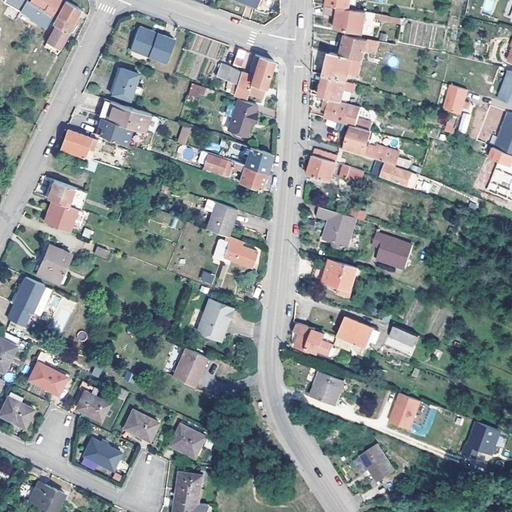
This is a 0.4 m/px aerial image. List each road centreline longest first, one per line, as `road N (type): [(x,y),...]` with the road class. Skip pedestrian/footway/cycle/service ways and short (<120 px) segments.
road 1 (tertiary): [(342,511),(273,391),(294,49)]
road 2 (residential): [(0,227),(108,0)]
road 3 (residential): [(294,49),(134,0)]
road 4 (residential): [(143,487),(114,494),(0,438)]
